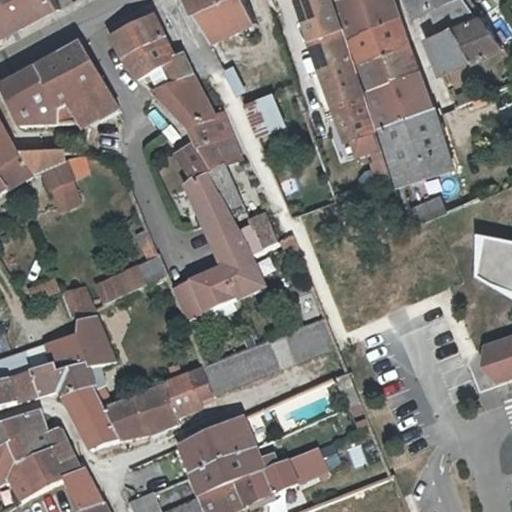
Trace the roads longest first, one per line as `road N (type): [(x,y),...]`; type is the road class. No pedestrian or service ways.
road 1 (unclassified): [(91,14),(138,96),(139,163),(172,241),(193,254)]
road 2 (unclassified): [(461,165),(399,0)]
road 3 (unclassified): [(0,421),(44,406),(64,414),(110,491)]
road 4 (unclassified): [(503,511),(478,435),(511,416)]
